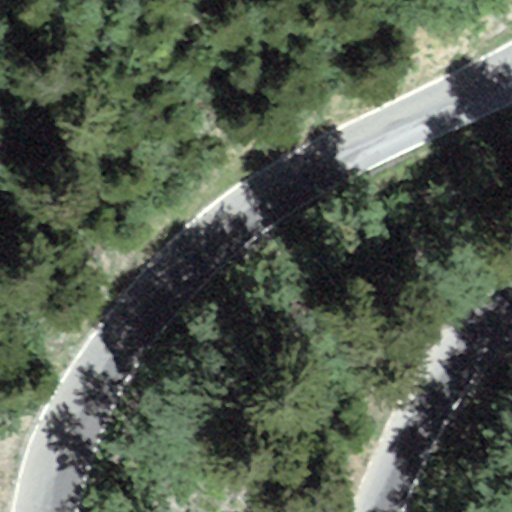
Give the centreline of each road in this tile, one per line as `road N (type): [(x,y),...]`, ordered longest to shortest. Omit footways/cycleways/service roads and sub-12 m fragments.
road 1 (unclassified): [(511,69),(307,172),(183,258),(92,374),(58,450),(44,511)]
road 2 (unclassified): [(383,511),(426,403),(458,366),(511,326)]
